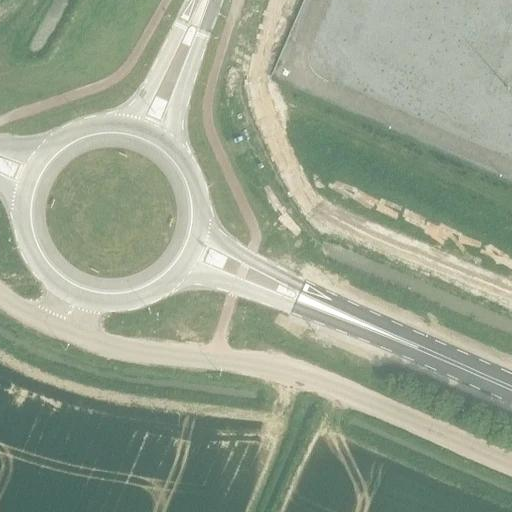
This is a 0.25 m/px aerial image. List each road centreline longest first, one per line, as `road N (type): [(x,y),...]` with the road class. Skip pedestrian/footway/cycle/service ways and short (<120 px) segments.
road 1 (unclassified): [(511,467),(304,374),(81,337)]
road 2 (primary): [(511,390),(335,313)]
road 3 (primary): [(182,265),(289,306),(335,313)]
road 4 (primary): [(335,313),(198,229)]
road 5 (unclassified): [(207,1),(181,25),(130,124)]
road 6 (unclassified): [(167,142),(207,1)]
